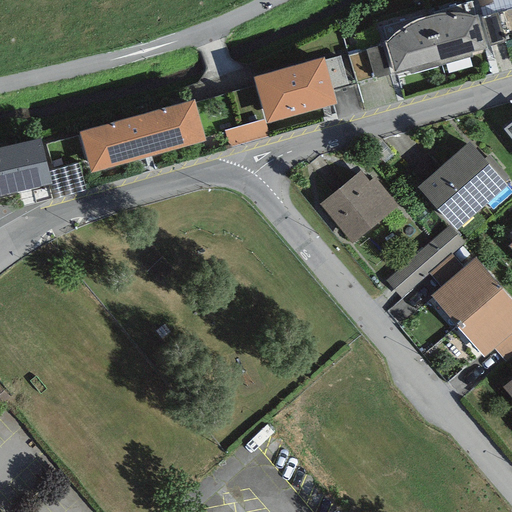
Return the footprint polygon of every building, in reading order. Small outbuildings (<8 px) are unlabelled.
[(471,48),(487,44),(478,13),(477,10),(474,8),(468,7),(461,7),(453,5),(447,6),(439,6),(433,7),(425,9),(418,12),(412,14),(407,18),(403,20),(395,25),(392,30),(389,34),(386,38),(394,70),(408,66),(410,70),(473,54),(471,48)] [(253,69),(266,118),(337,98),(323,49),(253,69)] [(79,124),(91,168),(206,136),(194,92),(79,124)] [(511,116),(503,123),(511,134),(511,116)] [(40,130),(0,138),(0,190),(51,179),(40,130)] [(418,181),(457,225),(508,180),(469,136),(418,181)] [(360,166),(319,199),(352,239),(398,202),(374,173),(369,177),(360,166)] [(53,198),(84,199),(84,173),(53,172),(53,198)] [(466,240),(450,222),(385,277),(401,295),(466,240)] [(511,293),(475,252),(431,291),(484,352),(511,327),(511,293)] [(511,374),(503,382),(511,392),(511,374)]
